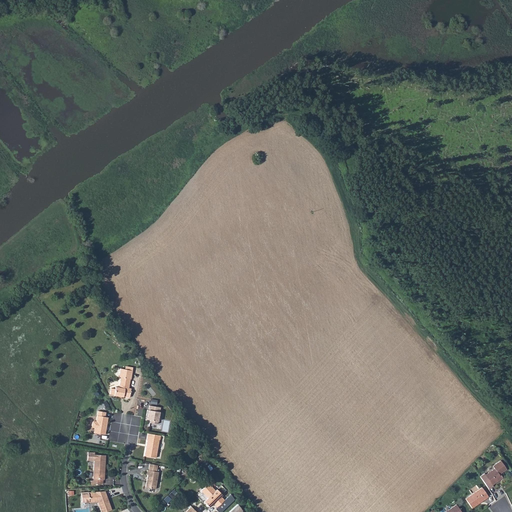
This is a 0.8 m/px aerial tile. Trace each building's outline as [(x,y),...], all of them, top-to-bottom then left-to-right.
[(114,395),(120,396),(123,397),(123,396),(129,397),(131,388),(129,388),(130,379),(131,379),(132,371),(125,369),(120,368),(119,373),(123,374),(123,378),(121,377),(119,387),(115,387),(115,389),(111,388),(110,394),(114,395)] [(147,419),(150,420),(150,423),(158,424),(160,412),(158,412),(159,407),(149,405),(149,410),(147,410),(146,414),(148,414),(147,419)] [(94,433),(105,434),(106,430),(104,430),(104,427),(106,427),(108,417),(105,417),(106,412),(98,411),(96,421),(94,421),(92,422),(92,426),(93,427),(95,428),(94,433)] [(159,440),(160,440),(160,435),(148,433),(146,440),(147,440),(144,456),(156,458),(159,440)] [(105,468),(105,455),(94,454),(95,452),(88,452),(87,460),(94,460),(93,479),(91,479),(91,484),(103,484),(103,480),(104,480),(105,471),(103,471),(104,468),(105,468)] [(492,466),(494,468),(485,475),(484,473),(480,476),(489,489),(493,486),(492,485),(501,478),(499,474),(506,469),(500,460),(492,466)] [(159,468),(157,468),(158,465),(150,464),(148,470),(147,470),(147,474),(148,475),(145,487),(155,489),(159,468)] [(215,491),(208,483),(201,490),(208,498),(204,502),(209,507),(213,503),(217,507),(224,500),(221,496),(222,495),(217,489),(215,491)] [(488,497),(482,488),(465,499),(472,508),(488,497)] [(94,492),(88,492),(89,492),(81,492),(81,502),(89,502),(98,502),(101,511),(105,511),(112,510),(108,499),(107,499),(105,496),(106,495),(105,491),(94,492)]
